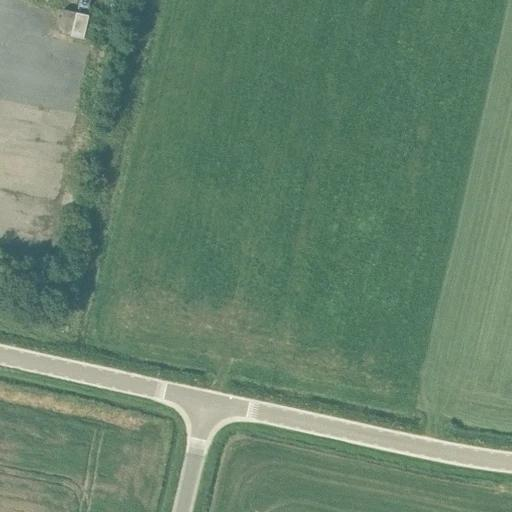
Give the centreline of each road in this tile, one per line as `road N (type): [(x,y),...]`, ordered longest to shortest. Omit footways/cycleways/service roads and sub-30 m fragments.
road 1 (unclassified): [(206,404),(511,463)]
road 2 (unclassified): [(206,404),(0,357)]
